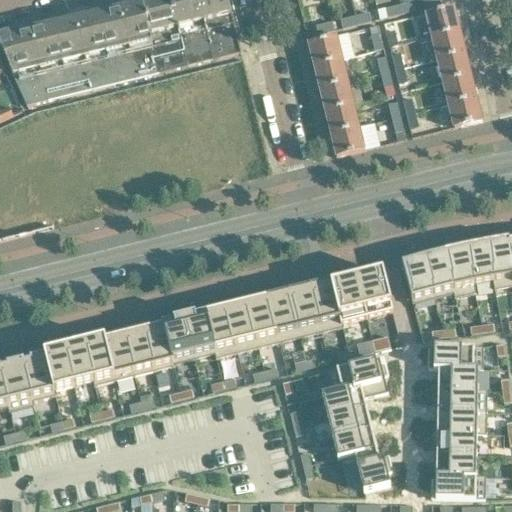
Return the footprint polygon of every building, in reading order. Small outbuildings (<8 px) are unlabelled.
[(187,70),(169,0),(168,0),(141,7),(159,77),(187,70)] [(198,0),(169,0),(187,70),(213,64),(206,35),(207,35),(198,0)] [(241,57),(226,0),(198,0),(207,35),(206,35),(213,64),(241,57)] [(439,0),(429,0),(423,2),(425,10),(441,6),(439,0)] [(425,10),(423,2),(400,7),(403,16),(425,10)] [(159,77),(141,7),(108,15),(126,85),(159,77)] [(400,7),(387,11),(389,19),(403,16),(400,7)] [(460,33),(454,10),(425,17),(428,29),(418,31),(421,43),(431,40),(460,33)] [(126,85),(108,15),(75,23),(93,93),(126,85)] [(369,15),(355,18),(357,27),(371,24),(369,15)] [(357,27),(355,18),(340,22),(343,31),(357,27)] [(93,93),(75,23),(42,31),(60,102),(93,93)] [(316,29),(318,38),(335,34),(333,25),(316,29)] [(378,29),(369,31),(375,54),(384,52),(378,29)] [(60,102),(42,31),(2,41),(0,42),(0,51),(27,110),(60,102)] [(466,56),(460,33),(431,40),(437,63),(466,56)] [(395,34),(386,36),(390,51),(399,49),(395,34)] [(343,63),(337,40),(308,47),(314,70),(343,63)] [(404,71),(399,49),(390,51),(395,73),(404,71)] [(471,79),(466,56),(437,63),(442,86),(471,79)] [(390,75),(386,60),(377,63),(381,77),(390,75)] [(348,85),(343,63),(314,70),(319,92),(348,85)] [(408,86),(404,71),(395,73),(399,88),(408,86)] [(393,89),(390,75),(381,77),(384,91),(393,89)] [(477,101),(471,79),(442,86),(448,108),(477,101)] [(197,176),(140,191),(143,204),(201,189),(202,194),(270,177),(245,80),(178,97),(197,176)] [(354,107),(348,85),(319,92),(325,115),(354,107)] [(482,124),(477,101),(448,108),(453,131),(482,124)] [(412,102),(403,104),(407,119),(415,116),(412,102)] [(401,120),(397,106),(388,108),(392,122),(401,120)] [(359,130),(354,107),(325,115),(330,137),(359,130)] [(9,110),(0,114),(0,125),(14,119),(9,110)] [(419,130),(415,116),(407,119),(410,133),(419,130)] [(95,118),(27,135),(51,232),(132,212),(131,207),(143,204),(140,191),(115,197),(95,118)] [(404,134),(401,120),(392,122),(396,137),(404,134)] [(365,154),(359,130),(330,137),(336,161),(365,154)] [(511,266),(508,243),(487,247),(494,284),(493,284),(494,294),(511,290),(511,266)] [(487,247),(466,251),(474,288),(493,284),(494,284),(487,247)] [(445,256),(455,297),(454,297),(455,302),(476,297),(474,288),(466,251),(465,251),(445,256)] [(445,256),(424,261),(435,302),(454,297),(455,297),(445,256)] [(424,261),(402,267),(413,308),(435,302),(424,261)] [(365,279),(357,281),(367,322),(393,316),(383,275),(374,277),(371,275),(366,276),(365,279)] [(332,285),(331,285),(343,331),(344,331),(343,328),(367,322),(357,281),(349,283),(347,281),(341,283),(340,285),(333,287),(332,285)] [(331,285),(310,290),(322,337),(343,331),(331,285)] [(310,290),(289,295),(301,342),(322,337),(310,290)] [(289,295),(268,301),(280,347),(301,342),(289,295)] [(266,301),(247,306),(259,352),(280,347),(268,301),(267,301),(266,301)] [(247,306),(226,311),(238,358),(259,352),(247,306)] [(207,316),(205,316),(217,363),(238,358),(226,311),(207,316)] [(205,316),(185,322),(195,363),(215,358),(216,363),(217,363),(205,316)] [(185,322),(164,327),(174,370),(175,370),(175,369),(175,368),(177,368),(195,363),(185,322)] [(163,329),(144,334),(155,375),(174,370),(164,327),(163,327),(163,329)] [(494,327),(482,329),(483,337),(495,335),(494,327)] [(482,329),(470,330),(471,339),(483,337),(482,329)] [(455,332),(443,334),(444,342),(456,340),(455,332)] [(144,334),(124,339),(135,380),(155,375),(144,334)] [(443,334),(431,335),(432,343),(444,342),(443,334)] [(105,341),(104,342),(115,385),(135,380),(124,339),(106,343),(105,341)] [(388,340),(381,342),(383,354),(391,352),(388,340)] [(104,342),(84,347),(95,390),(115,385),(104,342)] [(381,342),(372,344),(375,356),(383,354),(381,342)] [(372,344),(365,346),(367,358),(375,356),(372,344)] [(365,346),(357,348),(359,360),(367,358),(365,346)] [(84,347),(65,352),(74,390),(88,387),(93,386),(94,390),(95,390),(84,347)] [(504,347),(496,349),(497,361),(506,360),(504,347)] [(429,372),(429,373),(439,373),(478,373),(478,374),(483,374),(484,351),(429,350),(429,366),(431,366),(431,372),(429,372)] [(65,352),(45,357),(54,395),(74,390),(65,352)] [(348,354),(336,357),(338,365),(350,362),(348,354)] [(24,364),(22,364),(33,410),(34,410),(33,405),(56,400),(54,395),(45,357),(44,357),(45,358),(30,362),(31,364),(24,366),(24,364)] [(318,361),(306,364),(308,372),(320,369),(318,361)] [(332,396),(322,399),(385,384),(384,380),(388,380),(385,369),(382,370),(380,363),(380,362),(327,375),(332,394),(332,396)] [(0,370),(0,369),(0,375),(10,416),(33,410),(22,364),(7,368),(7,370),(1,372),(0,370)] [(306,364),(294,368),(297,376),(308,372),(306,364)] [(276,372),(264,375),(266,383),(278,380),(276,372)] [(439,379),(438,379),(438,395),(478,395),(478,394),(478,374),(478,373),(439,373),(439,379)] [(0,413),(8,412),(9,416),(10,416),(0,375),(0,413)] [(264,375),(253,378),(255,386),(266,383),(264,375)] [(234,382),(223,385),(225,393),(236,390),(234,382)] [(509,382),(500,383),(502,395),(510,394),(509,382)] [(385,384),(322,399),(327,420),(366,411),(364,403),(388,397),(385,384)] [(223,385),(211,388),(213,396),(225,393),(223,385)] [(291,385),(283,387),(286,399),(293,397),(291,385)] [(192,393),(181,396),(183,404),(194,401),(192,393)] [(437,397),(437,409),(438,409),(438,416),(487,416),(488,394),(478,394),(478,395),(438,395),(438,397),(437,397)] [(510,394),(502,395),(504,407),(511,406),(510,394)] [(181,396),(169,399),(171,407),(183,404),(181,396)] [(153,403),(141,406),(143,414),(155,411),(153,403)] [(141,406),(129,409),(131,417),(143,414),(141,406)] [(366,411),(327,420),(332,441),(371,432),(366,411)] [(113,413),(101,416),(103,423),(115,421),(113,413)] [(298,415),(290,417),(293,429),(301,427),(298,415)] [(101,416),(90,419),(92,426),(103,423),(101,416)] [(437,422),(436,434),(437,434),(437,437),(477,438),(477,439),(487,439),(487,416),(438,416),(438,422),(437,422)] [(74,422),(62,425),(64,433),(76,430),(74,422)] [(62,425),(50,428),(52,436),(64,433),(62,425)] [(301,427),(293,429),(296,441),(304,439),(301,427)] [(371,432),(332,441),(338,462),(376,453),(371,432)] [(27,434),(15,437),(17,445),(29,442),(27,434)] [(15,437),(3,440),(5,448),(17,445),(15,437)] [(436,440),(436,452),(437,452),(437,459),(477,459),(477,439),(477,438),(437,437),(437,440),(436,440)] [(376,453),(338,462),(338,463),(355,459),(363,492),(364,496),(390,489),(387,477),(392,476),(388,460),(379,463),(376,453)] [(308,457),(300,459),(303,471),(311,469),(308,457)] [(436,465),(436,474),(436,481),(476,482),(476,480),(477,459),(437,459),(437,465),(436,465)] [(311,469),(303,471),(306,483),(314,481),(311,469)] [(432,501),(432,503),(485,503),(486,480),(476,480),(476,482),(436,481),(436,484),(433,484),(432,495),(436,495),(436,501),(432,501)] [(163,495),(151,498),(153,506),(165,503),(163,495)] [(151,498),(139,501),(141,509),(153,506),(151,498)] [(186,498),(185,505),(196,508),(198,500),(186,498)] [(198,500),(196,508),(208,510),(210,503),(198,500)]
